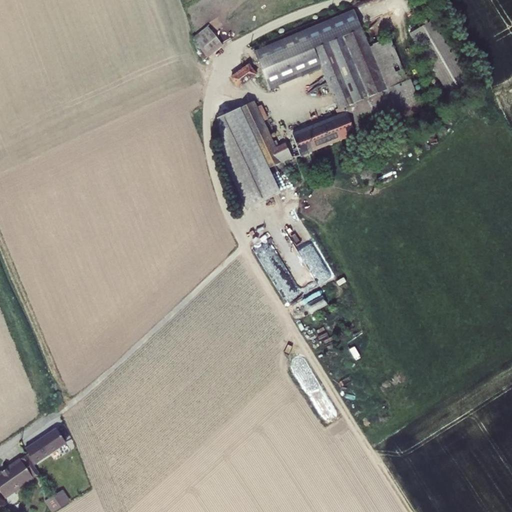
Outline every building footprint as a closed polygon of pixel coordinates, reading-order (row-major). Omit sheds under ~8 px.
[(353,10),(254,52),(264,75),(270,86),(319,65),(320,68),(337,109),(335,110),(337,116),(347,138),(354,135),(356,139),(362,136),(360,132),(384,121),(386,126),(423,111),(410,80),(407,81),(386,89),(369,47),(353,10)] [(474,85),(435,19),(409,34),(443,93),(435,98),(438,103),(442,101),(443,103),(474,85)] [(207,26),(191,39),(206,58),(222,45),(207,26)] [(390,38),(369,47),(386,89),(407,81),(390,38)] [(249,65),(243,69),(250,79),(256,75),(249,65)] [(319,65),(270,86),(271,89),(320,68),(319,65)] [(236,74),(231,77),(238,88),(243,84),(236,74)] [(252,102),(239,108),(268,168),(283,163),(286,171),(296,167),(284,143),(275,147),(263,121),(268,119),(261,106),(255,107),(252,102)] [(239,108),(218,118),(225,162),(247,209),(280,194),(268,168),(239,108)] [(300,156),(347,138),(337,116),(292,134),(300,156)] [(302,220),(286,229),(298,251),(283,259),(301,293),(319,284),(315,277),(324,272),(321,266),(324,265),(317,253),(309,257),(304,247),(313,242),(302,220)] [(311,314),(330,303),(322,289),(303,299),(311,314)] [(59,425),(29,446),(38,458),(68,437),(59,425)] [(30,455),(22,461),(25,465),(32,459),(30,455)] [(32,459),(25,465),(35,480),(43,475),(32,459)] [(0,475),(0,481),(25,465),(22,461),(0,475)] [(43,463),(39,466),(44,476),(49,473),(43,463)] [(25,465),(0,481),(0,490),(6,499),(35,480),(25,465)] [(60,511),(65,509),(57,497),(49,502),(55,511),(60,511)]
